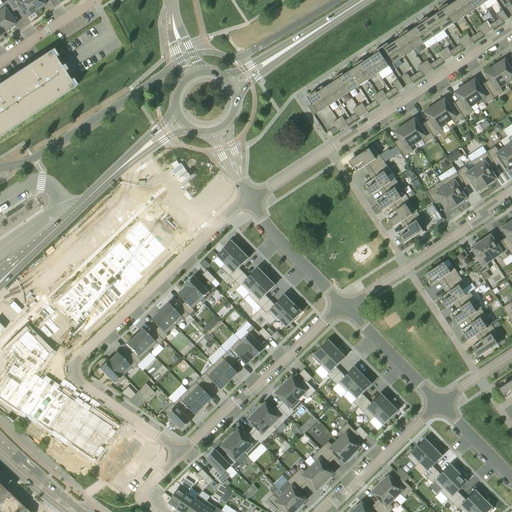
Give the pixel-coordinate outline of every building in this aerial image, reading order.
[(9,15),(14,12),(7,0),(0,4),(0,23),(6,32),(15,25),(9,15)] [(26,18),(36,12),(27,0),(6,0),(7,0),(14,12),(19,8),(26,18)] [(27,0),(36,12),(45,5),(41,0),(27,0)] [(464,17),(474,11),(466,0),(458,0),(454,3),(464,17)] [(484,4),(480,0),(466,0),(474,11),(484,4)] [(464,17),(454,3),(449,7),(447,5),(443,7),(454,24),(464,17)] [(444,31),(454,24),(443,7),(438,10),(440,13),(434,16),(444,31)] [(499,13),(503,21),(508,18),(504,10),(499,13)] [(444,31),(434,16),(429,20),(427,18),(423,21),(434,37),(444,31)] [(424,44),(434,37),(423,21),(418,24),(420,26),(414,29),(424,44)] [(424,44),(414,29),(409,33),(407,31),(403,34),(414,50),(424,44)] [(404,57),(414,50),(403,34),(398,37),(400,39),(394,43),(404,57)] [(404,57),(394,43),(389,46),(387,44),(382,47),(382,48),(383,48),(393,64),(404,57)] [(0,136),(77,86),(72,79),(69,81),(63,72),(66,70),(64,68),(63,65),(60,67),(54,58),(57,56),(52,49),(0,83),(0,136)] [(379,74),(389,67),(378,51),(379,50),(378,50),(373,53),(375,55),(369,59),(379,74)] [(379,74),(369,59),(364,63),(362,61),(358,64),(369,80),(379,74)] [(511,68),(511,69),(505,60),(495,66),(506,84),(511,80),(511,68)] [(359,87),(369,80),(358,64),(353,66),(355,69),(349,72),(359,87)] [(500,88),(506,84),(495,66),(485,73),(491,82),(486,85),(485,83),(485,84),(494,98),(503,92),(500,88)] [(359,87),(349,72),(344,76),(342,74),(338,77),(349,93),(359,87)] [(339,100),(349,93),(338,77),(333,80),(335,82),(329,85),(339,100)] [(494,98),(485,84),(484,84),(485,86),(481,89),(475,80),(465,86),(476,104),(482,100),(485,104),(494,98)] [(339,100),(329,85),(323,89),(322,87),(318,90),(328,107),(339,100)] [(470,108),(476,104),(465,86),(455,93),(461,102),(456,105),(455,103),(454,103),(464,118),(473,112),(470,108)] [(318,113),(328,107),(318,90),(313,93),(314,94),(307,98),(312,105),(309,108),(313,115),(317,112),(318,113)] [(464,118),(454,103),(454,104),(455,105),(451,109),(445,100),(435,106),(446,124),(452,120),(455,124),(464,118)] [(440,127),(446,124),(435,106),(425,113),(431,122),(426,125),(425,123),(424,123),(434,138),(443,132),(440,127)] [(434,138),(424,123),(425,125),(420,128),(415,119),(405,126),(416,143),(422,140),(425,144),(434,138)] [(410,147),(416,143),(405,126),(395,132),(401,141),(396,145),(395,143),(394,143),(397,146),(400,152),(404,158),(413,151),(410,147)] [(372,171),(385,163),(378,152),(379,152),(374,145),(362,153),(363,154),(349,163),(352,168),(353,168),(356,173),(368,165),(372,171)] [(400,152),(397,146),(390,151),(393,157),(400,152)] [(470,154),(473,158),(487,151),(485,146),(470,154)] [(511,158),(505,148),(500,151),(495,147),(487,152),(495,165),(500,161),(507,172),(510,170),(511,172),(511,170),(511,158)] [(490,168),(495,165),(487,152),(472,162),(471,162),(475,168),(488,187),(488,186),(495,182),(494,181),(497,179),(490,168)] [(452,163),(457,160),(453,154),(448,157),(452,163)] [(391,182),(387,177),(392,174),(385,163),(372,171),(376,177),(364,185),(368,190),(367,190),(370,196),(383,188),(383,187),(391,182)] [(488,187),(475,168),(470,171),(465,167),(457,172),(465,184),(470,181),(477,192),(480,190),(481,191),(487,187),(488,187)] [(459,188),(465,184),(457,172),(442,182),(442,181),(441,182),(445,188),(458,207),(458,206),(465,202),(464,201),(467,199),(459,188)] [(401,198),(398,193),(403,190),(395,179),(391,182),(383,187),(383,188),(387,194),(375,201),(378,206),(378,207),(381,212),(394,204),(401,198)] [(458,207),(445,188),(440,191),(435,187),(427,192),(435,205),(435,204),(440,201),(447,212),(450,210),(451,211),(457,207),(458,207)] [(417,212),(418,211),(414,205),(413,206),(406,195),(401,198),(394,204),(398,210),(386,218),(389,222),(388,223),(392,229),(405,220),(404,220),(417,212)] [(424,223),(417,212),(404,220),(405,220),(408,226),(397,234),(400,239),(399,239),(403,245),(417,235),(417,236),(424,232),(419,226),(424,223)] [(511,223),(510,220),(510,221),(503,226),(504,227),(501,229),(509,240),(503,243),(511,255),(511,254),(511,223)] [(166,249),(140,223),(57,302),(86,332),(143,276),(141,273),(166,249)] [(511,255),(503,243),(498,246),(491,235),(488,237),(487,236),(481,241),(480,240),(493,260),(498,256),(503,261),(511,255)] [(487,263),(493,260),(480,240),(480,241),(473,245),(474,247),(471,248),(478,259),(473,263),(473,262),(473,263),(481,275),(490,270),(487,263)] [(217,256),(225,265),(240,250),(232,241),(217,256)] [(235,281),(244,273),(239,268),(249,259),(240,250),(225,265),(233,273),(230,276),(235,281)] [(447,285),(460,276),(452,265),(448,268),(443,262),(437,266),(437,267),(423,276),(427,282),(428,281),(431,286),(443,278),(447,285)] [(243,283),(252,292),(267,277),(258,269),(249,278),(244,273),(235,281),(240,287),(243,283)] [(202,275),(210,283),(215,279),(207,270),(202,275)] [(466,296),(465,295),(462,290),(467,287),(460,276),(447,285),(451,291),(439,299),(442,303),(442,304),(445,309),(458,301),(466,296)] [(186,286),(186,287),(201,301),(203,304),(217,291),(208,282),(203,286),(194,277),(186,286)] [(257,304),(262,309),(270,300),(265,295),(275,286),(267,277),(252,292),(260,300),(257,304)] [(484,292),(490,288),(488,285),(476,292),(479,296),(485,293),(484,292)] [(181,306),(189,315),(194,311),(193,309),(201,301),(186,287),(178,294),(185,302),(181,306)] [(481,309),(482,309),(478,302),(477,303),(470,292),(465,295),(466,296),(458,301),(462,307),(450,315),(453,320),(452,320),(456,326),(469,317),(468,317),(481,309)] [(270,310),(278,319),(293,304),(285,296),(275,305),(270,300),(262,309),(267,314),(270,310)] [(227,301),(222,305),(227,309),(231,305),(227,301)] [(511,301),(503,308),(510,319),(511,317),(511,301)] [(161,311),(175,326),(183,318),(185,320),(189,315),(181,306),(176,311),(169,303),(161,311)] [(293,304),(278,319),(287,327),(302,313),(293,304)] [(488,320),(481,309),(468,317),(469,317),(473,323),(461,331),(464,336),(463,336),(467,342),(479,334),(479,333),(487,328),(484,323),(488,320)] [(175,326),(161,311),(152,320),(159,327),(155,331),(163,340),(168,336),(166,334),(175,326)] [(207,325),(203,329),(208,334),(211,330),(207,325)] [(479,333),(479,334),(483,340),(472,347),(475,352),(474,353),(478,358),(491,349),(492,350),(499,346),(494,339),(499,336),(492,325),(487,328),(479,333)] [(248,333),(240,341),(255,357),(256,357),(265,349),(256,340),(261,335),(258,333),(252,326),(247,331),(248,333)] [(159,345),(163,340),(155,331),(150,336),(143,328),(134,336),(149,351),(157,343),(159,345)] [(261,335),(267,341),(271,336),(266,330),(263,328),(258,333),(261,335)] [(269,328),(266,330),(271,336),(274,333),(269,328)] [(49,353),(27,331),(8,349),(17,359),(9,377),(15,381),(6,402),(30,419),(32,417),(94,459),(114,429),(35,374),(49,353)] [(133,352),(128,356),(137,365),(142,361),(140,359),(149,351),(134,336),(126,345),(133,352)] [(247,365),(255,357),(240,341),(239,340),(226,352),(235,361),(239,357),(247,365)] [(312,357),(321,366),(337,350),(329,341),(328,341),(327,340),(322,345),(323,346),(312,357)] [(345,358),(337,350),(321,366),(329,373),(327,375),(332,380),(340,372),(336,367),(345,358)] [(235,361),(226,352),(213,365),(229,382),(238,373),(230,366),(235,361)] [(133,370),(137,365),(128,356),(124,361),(117,353),(109,361),(123,376),(131,368),(133,370)] [(125,378),(123,376),(109,361),(108,360),(99,369),(116,387),(125,378)] [(213,365),(200,378),(209,387),(214,382),(221,390),(229,382),(213,365)] [(340,382),(348,391),(363,376),(355,368),(345,377),(340,372),(332,380),(337,385),(340,382)] [(304,370),(299,374),(308,383),(312,378),(304,370)] [(372,385),(363,376),(348,391),(356,399),(353,402),(358,407),(367,399),(362,394),(372,385)] [(287,379),(282,384),(298,400),(303,395),(308,399),(316,391),(306,381),(301,386),(292,377),(288,380),(287,379)] [(205,391),(209,387),(200,378),(187,390),(204,407),(212,399),(205,391)] [(511,379),(511,380),(498,390),(502,395),(503,395),(506,400),(511,395),(511,379)] [(137,392),(142,397),(151,388),(146,384),(137,392)] [(302,404),(298,400),(282,384),(278,389),(279,390),(275,393),(284,403),(279,407),(289,417),(302,404)] [(155,393),(151,388),(142,397),(146,401),(155,393)] [(174,404),(183,413),(188,408),(195,415),(204,407),(187,390),(174,404)] [(375,417),(390,403),(381,394),(372,404),(371,403),(368,399),(367,399),(358,407),(372,421),(375,417)] [(191,421),(183,413),(174,404),(173,403),(164,412),(182,430),(191,421)] [(275,431),(289,417),(279,407),(274,412),(265,403),(262,406),(261,405),(255,411),(275,431)] [(398,411),(390,403),(375,417),(383,426),(398,411)] [(262,444),(275,431),(255,411),(250,416),(251,417),(248,420),(257,429),(252,434),(262,444)] [(338,441),(353,457),(358,452),(357,451),(361,447),(352,438),(357,433),(347,423),(339,431),(343,436),(338,441)] [(304,433),(309,429),(304,424),(300,429),(304,433)] [(291,431),(299,438),(303,434),(296,426),(291,431)] [(364,440),(368,436),(360,427),(356,432),(364,440)] [(262,444),(252,434),(247,439),(238,429),(234,433),(233,432),(228,437),(244,453),(248,457),(262,444)] [(244,453),(228,437),(224,442),(225,443),(221,446),(230,456),(225,460),(230,466),(235,470),(243,462),(239,458),(244,453)] [(434,448),(425,439),(407,457),(416,466),(419,463),(434,448)] [(349,461),(353,457),(338,441),(333,446),(328,442),(320,450),(329,460),(334,455),(344,464),(348,460),(349,461)] [(437,470),(433,466),(442,457),(434,448),(419,463),(427,471),(424,474),(428,479),(437,470)] [(324,465),(329,460),(320,450),(312,458),(316,462),(311,467),(326,483),(332,478),(331,477),(334,474),(324,465)] [(230,466),(225,460),(216,451),(214,453),(213,452),(208,457),(209,458),(207,460),(216,469),(211,474),(221,484),(229,476),(226,471),(230,466)] [(459,473),(451,465),(441,474),(437,470),(428,479),(433,483),(434,482),(442,489),(459,473)] [(320,489),(326,483),(311,467),(306,472),(301,468),(293,476),(303,486),(307,481),(317,491),(319,488),(320,489)] [(401,468),(396,473),(403,480),(404,481),(409,477),(401,468)] [(197,474),(205,482),(210,477),(202,469),(197,474)] [(462,496),(458,492),(467,482),(459,473),(442,489),(440,491),(453,504),(462,496)] [(298,491),(303,486),(293,476),(285,484),(288,489),(283,494),(299,510),(304,505),(303,504),(307,500),(298,491)] [(379,483),(395,499),(400,494),(404,498),(413,490),(404,481),(403,480),(398,485),(389,476),(386,479),(385,478),(379,483)] [(210,477),(205,482),(209,485),(213,481),(210,477)] [(390,504),(395,499),(379,483),(374,489),(374,490),(372,493),(381,502),(376,507),(380,511),(390,511),(394,509),(390,504)] [(0,484),(0,501),(10,494),(0,484)] [(181,484),(181,485),(168,503),(178,510),(188,494),(191,491),(181,484)] [(296,511),(299,510),(283,494),(276,486),(271,492),(274,495),(266,503),(274,511),(276,511),(280,508),(284,511),(296,511)] [(464,511),(471,511),(484,500),(476,491),(466,500),(462,496),(453,504),(458,509),(459,507),(464,511)] [(10,494),(0,501),(0,511),(18,511),(24,508),(10,494)] [(187,511),(196,500),(188,494),(178,510),(181,511),(187,511)] [(187,511),(200,511),(207,502),(198,496),(196,500),(187,511)] [(492,508),(484,500),(471,511),(490,511),(493,510),(492,508)] [(207,502),(200,511),(212,511),(216,508),(207,502)] [(380,511),(376,507),(371,511),(362,502),(358,506),(357,505),(352,510),(354,511),(380,511)] [(228,511),(239,511),(227,503),(223,509),(228,511)]
